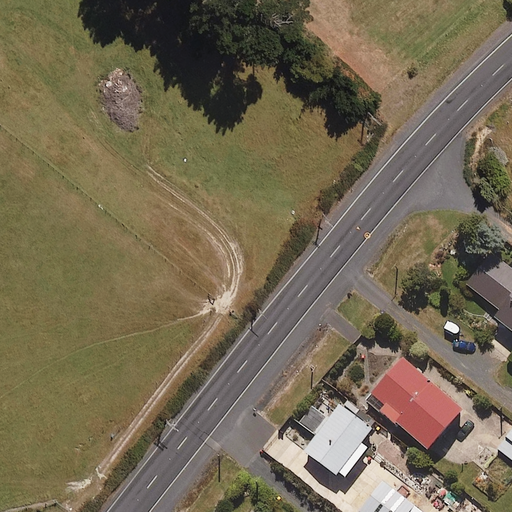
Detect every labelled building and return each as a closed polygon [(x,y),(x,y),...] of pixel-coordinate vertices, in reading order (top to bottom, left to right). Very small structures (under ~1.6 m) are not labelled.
[(511,274),(490,257),(465,288),(501,316),(494,325),(511,339),(511,274)] [(434,455),(469,415),(408,362),(377,397),(405,422),(401,426),(434,455)] [(344,408),(333,422),(331,420),(319,436),(322,438),(310,455),(349,484),(372,452),(366,448),(378,432),(344,408)] [(511,459),(511,436),(501,451),(511,459)] [(386,483),(362,511),(417,511),(416,511),(418,509),(386,483)]
